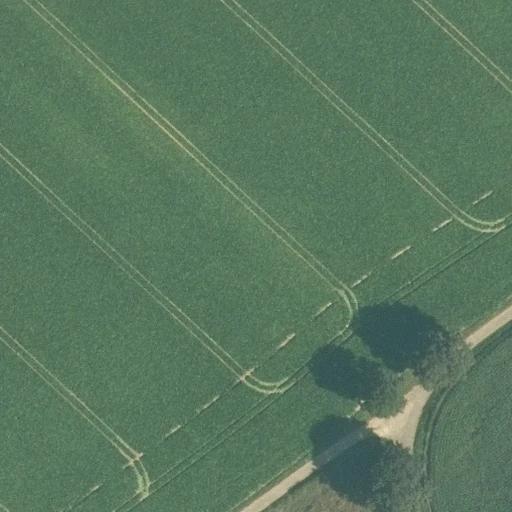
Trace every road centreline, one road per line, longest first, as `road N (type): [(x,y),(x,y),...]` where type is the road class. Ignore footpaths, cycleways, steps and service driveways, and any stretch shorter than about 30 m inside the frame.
road 1 (unclassified): [(249,511),(403,400)]
road 2 (unclassified): [(403,400),(511,312)]
